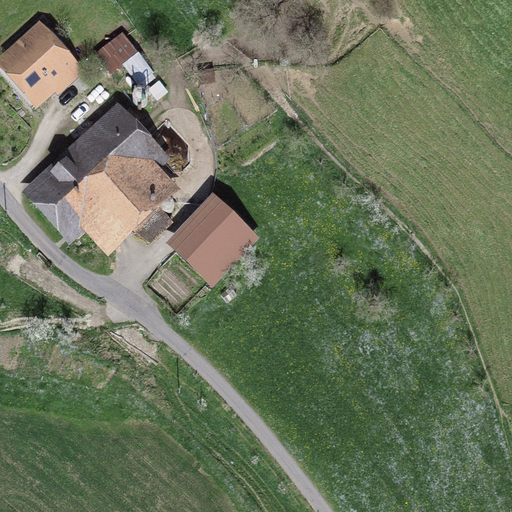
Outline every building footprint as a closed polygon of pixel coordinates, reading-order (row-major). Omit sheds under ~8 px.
[(7,67),(35,98),(69,68),(40,37),(7,67)] [(122,39),(98,57),(110,73),(134,55),(122,39)] [(41,195),(71,229),(79,222),(105,251),(128,230),(149,243),(171,224),(155,207),(169,194),(149,173),(162,161),(116,113),(103,125),(107,129),(86,148),(89,151),(41,195)] [(170,201),(162,201),(159,208),(163,214),(170,213),(174,207),(170,201)] [(219,214),(182,252),(211,280),(248,241),(219,214)]
